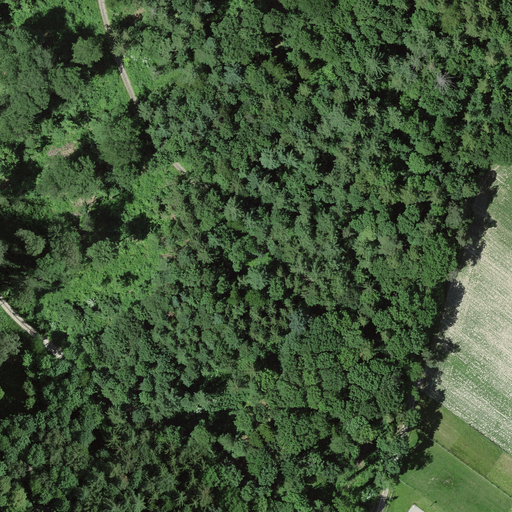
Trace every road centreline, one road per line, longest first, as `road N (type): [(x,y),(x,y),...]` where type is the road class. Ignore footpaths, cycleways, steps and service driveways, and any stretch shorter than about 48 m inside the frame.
road 1 (track): [(379,511),(422,361),(159,151),(99,0)]
road 2 (track): [(269,511),(0,301)]
road 3 (track): [(422,361),(474,191),(511,145)]
road 4 (track): [(106,388),(99,466),(41,511)]
